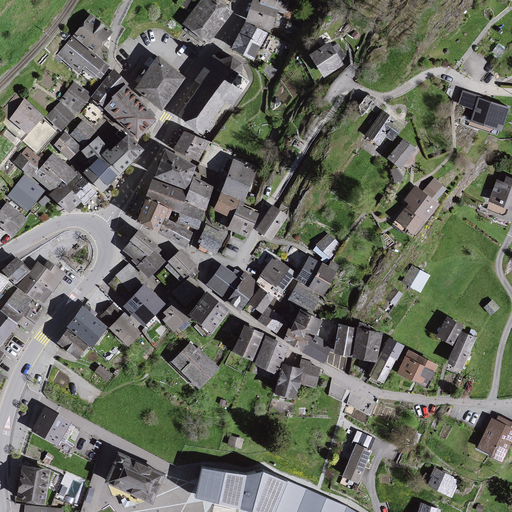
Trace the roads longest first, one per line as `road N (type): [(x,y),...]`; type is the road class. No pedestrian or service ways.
road 1 (residential): [(113,212),(193,256),(207,288),(243,316),(360,386),(437,401),(511,401)]
road 2 (tertiary): [(0,451),(20,375),(102,263),(100,229)]
road 3 (residential): [(349,84),(384,96),(447,70),(477,87),(511,92)]
road 4 (residential): [(166,116),(112,61),(127,0)]
road 5 (tertiary): [(166,116),(244,0)]
road 6 (residential): [(96,225),(39,260),(0,308)]
